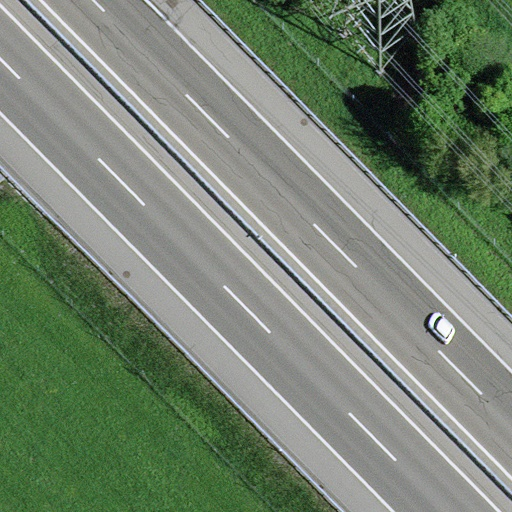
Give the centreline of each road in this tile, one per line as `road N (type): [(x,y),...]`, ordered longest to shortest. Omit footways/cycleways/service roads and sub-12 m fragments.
road 1 (motorway): [(0,59),(445,511)]
road 2 (motorway): [(511,425),(93,0)]
